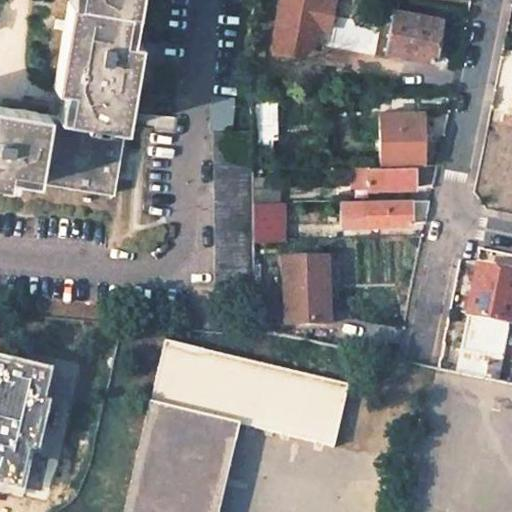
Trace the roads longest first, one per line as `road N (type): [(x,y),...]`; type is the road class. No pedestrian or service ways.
road 1 (unclassified): [(496,0),(452,223)]
road 2 (unclassified): [(452,223),(422,353)]
